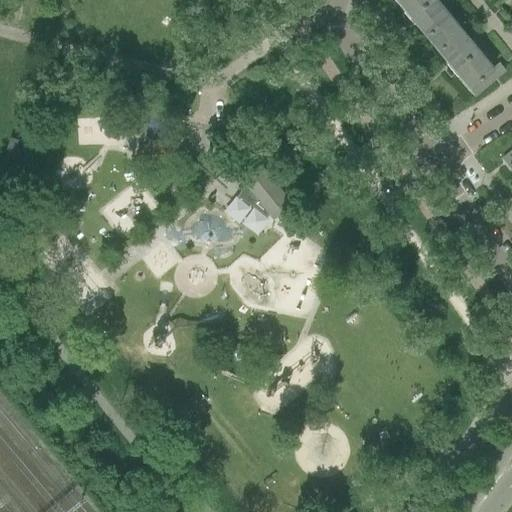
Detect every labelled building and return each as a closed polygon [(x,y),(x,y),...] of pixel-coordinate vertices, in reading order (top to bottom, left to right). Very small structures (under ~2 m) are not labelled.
[(398,0),(433,42),(456,23),(436,0),(398,0)] [(456,23),(433,42),(471,87),(469,88),(475,95),(505,71),(499,64),(493,68),(456,23)] [(211,135),(208,148),(229,153),(232,140),(222,137),(211,135)] [(34,143),(10,136),(2,163),(26,170),(34,143)] [(510,164),(511,166),(511,150),(502,159),(508,166),(510,164)] [(267,217),(270,215),(272,218),(290,204),(254,158),(236,172),(245,183),(237,197),(267,217)]
